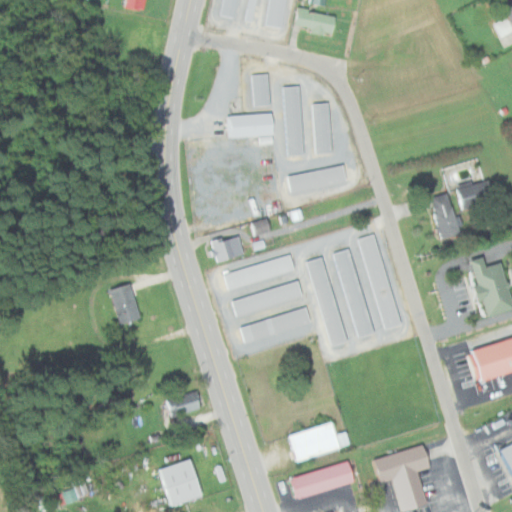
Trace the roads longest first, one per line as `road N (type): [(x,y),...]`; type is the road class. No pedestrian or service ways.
road 1 (residential): [(483,511),(351,94),(321,66),(184,36)]
road 2 (tertiary): [(191,0),(172,104),(169,183),(178,238),(264,511)]
